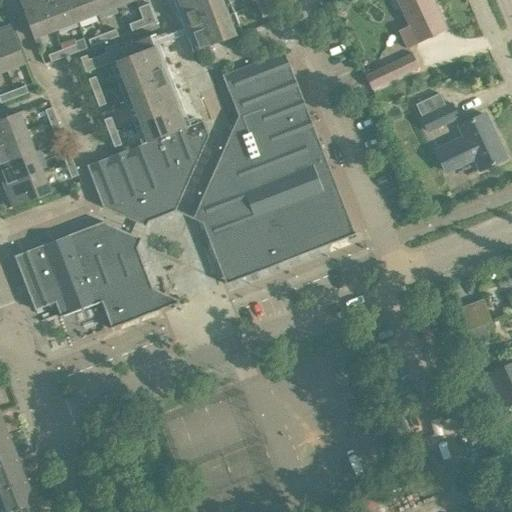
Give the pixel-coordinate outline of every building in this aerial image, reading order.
[(55,29),(43,0),(19,0),(34,37),(55,29)] [(43,0),(55,29),(75,22),(66,0),(43,0)] [(66,0),(75,22),(95,14),(89,0),(66,0)] [(89,0),(95,14),(115,6),(112,0),(89,0)] [(173,0),(178,11),(205,0),(173,0)] [(234,13),(228,0),(205,0),(178,11),(185,31),(234,13)] [(397,0),(417,41),(443,29),(429,0),(397,0)] [(264,1),(257,4),(262,17),(269,15),(264,1)] [(148,3),(138,7),(142,16),(152,12),(148,3)] [(152,12),(142,16),(142,19),(145,26),(155,22),(152,12)] [(234,13),(185,31),(193,52),(241,33),(234,13)] [(142,19),(129,24),(132,31),(145,26),(142,19)] [(10,25),(0,28),(0,60),(4,71),(25,63),(10,25)] [(102,34),(105,41),(119,36),(116,29),(102,34)] [(105,41),(102,34),(88,39),(91,47),(105,41)] [(110,63),(114,75),(164,57),(156,36),(150,35),(119,47),(117,43),(104,48),(106,52),(88,59),(86,55),(80,57),(85,72),(110,63)] [(62,49),(65,56),(79,51),(76,44),(62,49)] [(65,56),(62,49),(48,54),(51,62),(65,56)] [(238,116),(210,177),(250,274),(325,245),(308,200),(338,189),(284,51),(222,75),(238,116)] [(412,55),(383,68),(368,74),(373,87),(388,80),(417,66),(412,55)] [(173,80),(164,57),(114,75),(123,98),(173,80)] [(93,93),(101,90),(96,76),(88,79),(93,93)] [(123,98),(132,121),(181,103),(173,80),(123,98)] [(11,91),(14,98),(28,93),(25,85),(11,91)] [(101,90),(93,93),(98,107),(106,103),(101,90)] [(14,98),(11,91),(0,94),(0,100),(1,103),(14,98)] [(439,93),(415,104),(429,132),(457,119),(450,104),(446,106),(439,93)] [(141,144),(149,141),(190,125),(181,103),(132,121),(141,144)] [(50,124),(57,121),(52,107),(45,110),(50,124)] [(0,142),(26,133),(18,112),(0,118),(0,142)] [(479,171),(504,159),(483,115),(457,127),(462,136),(433,150),(444,173),(473,159),(479,171)] [(109,133),(116,130),(111,116),(103,119),(109,133)] [(57,121),(50,124),(55,137),(62,134),(57,121)] [(116,130),(109,133),(114,147),(122,144),(116,130)] [(0,142),(0,165),(34,153),(26,133),(0,142)] [(65,164),(73,161),(68,147),(60,150),(65,164)] [(0,165),(0,176),(4,187),(42,173),(34,153),(0,165)] [(73,161),(65,164),(71,178),(78,175),(73,161)] [(42,173),(4,187),(12,208),(50,193),(42,173)] [(338,189),(308,200),(325,245),(355,234),(338,189)] [(199,204),(39,267),(80,372),(240,310),(199,204)] [(478,327),(486,324),(492,322),(483,298),(470,304),(478,327)] [(470,304),(456,309),(465,332),(468,331),(471,339),(488,332),(486,324),(478,327),(470,304)] [(356,511),(295,353),(147,411),(186,511),(356,511)] [(511,363),(490,374),(505,407),(511,403),(511,363)] [(0,437),(8,435),(0,413),(0,437)] [(0,463),(17,457),(8,435),(0,437),(0,463)] [(0,489),(26,480),(17,457),(0,463),(0,489)] [(8,511),(34,502),(26,480),(0,489),(0,505),(2,511),(8,511)] [(38,511),(34,502),(8,511),(38,511)]
